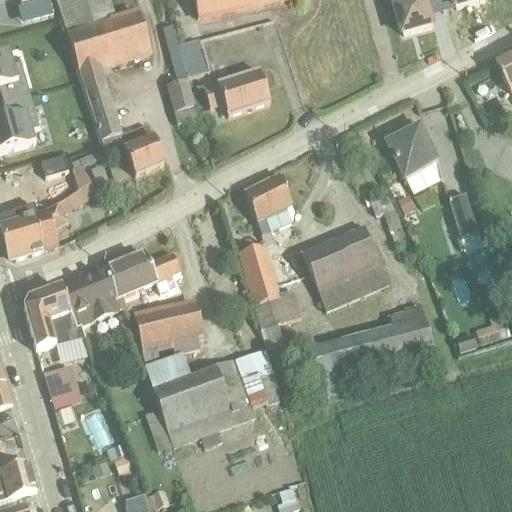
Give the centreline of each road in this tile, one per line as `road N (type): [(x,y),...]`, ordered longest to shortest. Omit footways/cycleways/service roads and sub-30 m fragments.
road 1 (tertiary): [(511,42),(0,304)]
road 2 (tertiary): [(59,511),(0,317)]
